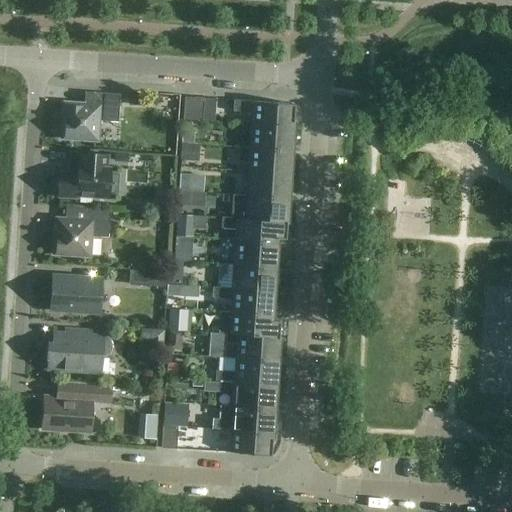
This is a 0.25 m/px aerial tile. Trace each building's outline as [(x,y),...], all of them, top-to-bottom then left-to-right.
[(62,130),(70,140),(97,141),(99,121),(118,122),(120,95),(92,93),(91,105),(64,103),(62,130)] [(184,97),(183,119),(202,121),(203,98),(184,97)] [(251,124),(293,127),(293,126),(292,126),(294,104),(272,102),(272,103),(233,100),(233,112),(251,113),(251,124)] [(249,148),(292,151),(292,150),(291,150),(292,127),(293,127),(251,124),(249,146),(249,148)] [(182,128),(181,143),(191,144),(191,143),(192,129),(182,128)] [(191,144),(181,143),(180,160),(198,161),(200,144),(191,143),(191,144)] [(248,172),(290,175),(290,174),(289,174),(291,151),(292,151),(249,148),(249,146),(239,145),(238,160),(248,161),(248,172)] [(68,172),(68,175),(59,174),(58,197),(77,198),(77,196),(108,198),(108,192),(111,191),(113,189),(115,187),(116,181),(114,178),(112,176),(110,175),(110,168),(107,168),(107,155),(75,153),(74,154),(75,154),(74,166),(72,166),(69,169),(68,172)] [(198,186),(199,170),(180,169),(179,185),(198,186)] [(246,196),(288,199),(288,198),(289,175),(290,175),(248,172),(246,195),(246,196)] [(178,205),(194,206),(195,192),(179,191),(178,205)] [(231,219),(286,222),(288,199),(246,196),(246,195),(233,194),(231,218),(231,219)] [(84,208),(83,220),(56,219),(54,246),(62,255),(90,257),(91,237),(108,238),(110,210),(84,208)] [(177,216),(175,237),(192,238),(193,217),(177,216)] [(234,241),(277,243),(276,243),(277,239),(285,239),(286,222),(231,219),(231,218),(222,218),(221,228),(235,229),(234,241)] [(233,265),(275,267),(276,244),(277,244),(277,243),(234,241),(233,265)] [(183,285),(184,264),(169,263),(168,284),(183,285)] [(275,268),(275,267),(233,265),(231,289),(274,291),(273,291),(275,268)] [(52,277),(50,310),(99,313),(101,280),(52,277)] [(166,295),(186,297),(186,286),(167,285),(166,295)] [(230,313),(272,315),(271,315),(273,292),(274,292),(274,291),(231,289),(213,287),(212,298),(231,299),(230,313)] [(237,335),(278,337),(279,321),(271,320),(271,316),(272,316),(272,315),(230,313),(229,324),(215,323),(214,334),(237,335)] [(48,359),(47,370),(100,374),(101,358),(106,356),(109,354),(111,350),(111,346),(110,342),(107,338),(103,337),(103,336),(91,335),(91,331),(65,329),(64,345),(48,344),(47,359),(48,359)] [(208,363),(208,355),(219,354),(218,335),(193,337),(196,364),(208,363)] [(235,358),(277,361),(278,337),(237,335),(236,343),(225,343),(224,358),(235,358)] [(215,381),(219,382),(276,385),(275,385),(277,362),(277,361),(235,358),(234,371),(216,370),(215,381)] [(178,363),(167,363),(166,376),(177,377),(178,363)] [(58,382),(57,398),(44,397),(42,430),(89,433),(91,402),(109,403),(110,385),(58,382)] [(232,406),(274,409),(275,386),(276,386),(276,385),(219,382),(218,392),(233,393),(232,406)] [(164,403),(163,425),(181,426),(182,404),(164,403)] [(212,429),(230,430),(273,433),(273,432),(272,432),(274,410),(274,409),(232,406),(231,420),(212,418),(212,429)] [(162,426),(161,448),(176,449),(177,427),(162,426)] [(273,433),(230,430),(229,452),(225,452),(224,453),(249,454),(270,456),(272,434),(273,434),(273,433)]
